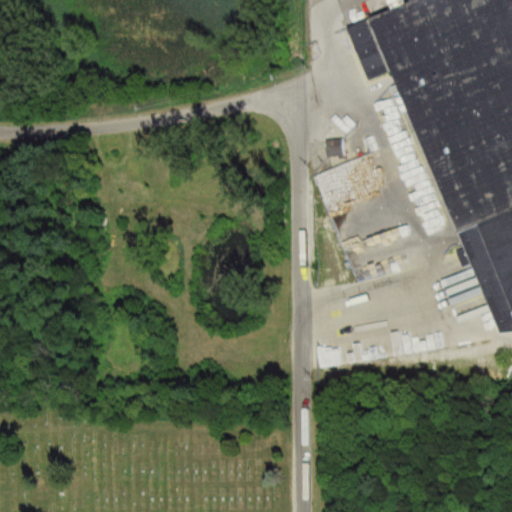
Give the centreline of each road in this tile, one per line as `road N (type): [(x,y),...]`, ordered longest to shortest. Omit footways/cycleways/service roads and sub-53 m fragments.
road 1 (residential): [(292,93),(304,511)]
road 2 (residential): [(349,0),(321,30),(317,78),(305,89),(130,124),(0,132)]
